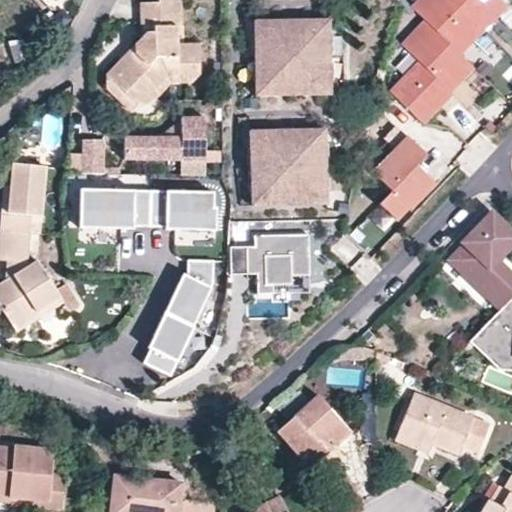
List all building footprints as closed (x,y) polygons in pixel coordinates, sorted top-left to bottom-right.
[(141,4),(141,24),(147,24),(147,34),(141,38),(134,45),(135,53),(129,60),(119,61),(106,73),(106,91),(118,101),(124,94),(137,105),(148,106),(157,96),(153,89),(166,77),(187,76),(193,83),(201,76),(200,44),(178,45),(178,29),(183,30),(182,0),(158,0),(158,5),(141,4)] [(501,0),(427,0),(417,10),(464,55),(510,8),(508,6),(501,0)] [(464,55),(417,10),(416,12),(429,25),(406,49),(423,66),(404,85),(435,116),(454,96),(452,94),(476,70),(462,57),(464,55)] [(329,18),(254,20),(254,36),(259,36),(259,80),(256,80),(256,96),(331,95),(330,77),(327,78),(326,33),(329,33),(329,18)] [(14,63),(26,62),(24,42),(11,43),(14,63)] [(134,45),(119,61),(129,60),(135,53),(134,45)] [(191,84),(193,83),(187,76),(166,77),(153,89),(157,96),(170,84),(191,84)] [(435,116),(404,85),(394,96),(425,126),(435,116)] [(131,112),(137,105),(124,94),(118,101),(131,112)] [(465,139),(481,126),(463,106),(448,118),(465,139)] [(173,128),(173,138),(160,138),(126,138),(126,161),(208,163),(208,119),(183,119),(183,121),(173,128)] [(173,138),(173,128),(160,138),(173,138)] [(324,178),(323,146),(327,146),(326,130),(252,131),(252,147),(257,147),(257,191),(253,191),(253,207),(318,206),(321,192),(324,178)] [(84,173),(105,174),(106,141),(85,140),(84,173)] [(436,186),(418,169),(429,158),(411,141),(376,176),(394,194),(382,207),(397,223),(410,210),(412,211),(436,186)] [(4,213),(2,231),(30,234),(40,235),(46,168),(12,165),(8,214),(4,213)] [(325,190),(324,178),(321,192),(318,206),(328,206),(328,189),(325,190)] [(216,194),(83,188),(81,227),(135,229),(136,227),(167,228),(167,231),(218,233),(219,209),(215,209),(216,194)] [(511,273),(499,261),(511,247),(511,230),(493,213),(464,243),(466,245),(451,261),(471,280),(478,273),(496,291),(489,298),(502,311),(511,300),(511,273)] [(2,231),(0,230),(0,259),(6,259),(28,262),(30,234),(2,231)] [(310,235),(256,236),(256,247),(232,248),(232,276),(258,275),(258,295),(275,295),(275,286),(293,285),(293,277),(311,276),(310,235)] [(28,262),(6,259),(3,283),(27,269),(28,262)] [(214,261),(188,261),(188,275),(184,273),(148,347),(151,349),(143,362),(171,377),(213,286),(214,261)] [(27,269),(3,283),(0,284),(0,307),(12,326),(58,298),(68,314),(78,308),(65,286),(55,291),(37,262),(27,269)] [(478,273),(471,280),(489,298),(496,291),(478,273)] [(58,298),(12,326),(16,333),(55,309),(61,318),(68,314),(58,298)] [(511,300),(502,311),(470,344),(500,372),(511,372),(511,300)] [(342,354),(330,359),(329,366),(342,365),(352,364),(359,364),(365,365),(372,367),(372,356),(365,356),(354,355),(342,354)] [(414,393),(399,430),(433,443),(458,456),(463,446),(478,454),(491,426),(414,393)] [(309,470),(327,454),(321,448),(330,440),(336,446),(351,433),(318,395),(277,432),(309,470)] [(429,454),(433,443),(399,430),(395,440),(429,454)] [(327,454),(336,446),(330,440),(321,448),(327,454)] [(0,447),(0,485),(10,487),(10,497),(49,501),(51,475),(52,448),(14,445),(13,449),(0,447)] [(49,501),(10,497),(9,502),(8,507),(56,511),(61,511),(66,476),(51,475),(49,501)] [(163,483),(115,477),(110,511),(176,511),(178,503),(161,502),(163,483)] [(489,501),(481,511),(511,511),(511,477),(504,490),(493,483),(484,497),(489,501)] [(180,484),(163,483),(161,502),(178,503),(180,484)] [(0,501),(9,502),(10,497),(10,487),(0,485),(0,501)] [(256,511),(286,511),(281,500),(256,510),(256,511)]
